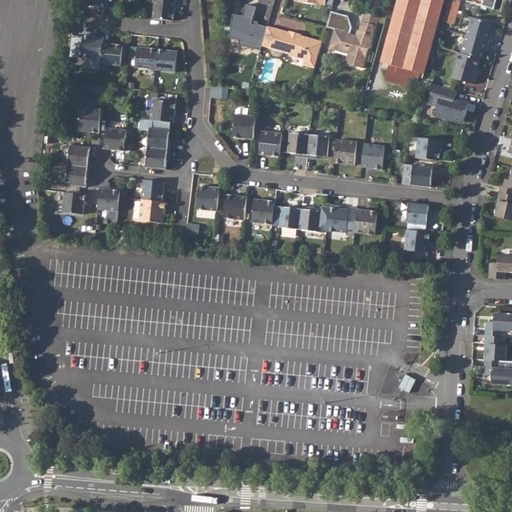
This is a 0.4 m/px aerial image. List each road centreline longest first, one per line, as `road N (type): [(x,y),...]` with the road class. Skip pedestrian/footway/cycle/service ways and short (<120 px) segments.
road 1 (secondary): [(446,506),(28,473)]
road 2 (residential): [(200,135),(249,178),(468,201)]
road 3 (residential): [(446,506),(458,289)]
road 4 (residential): [(468,201),(511,34)]
road 5 (unknown): [(262,313),(401,327)]
